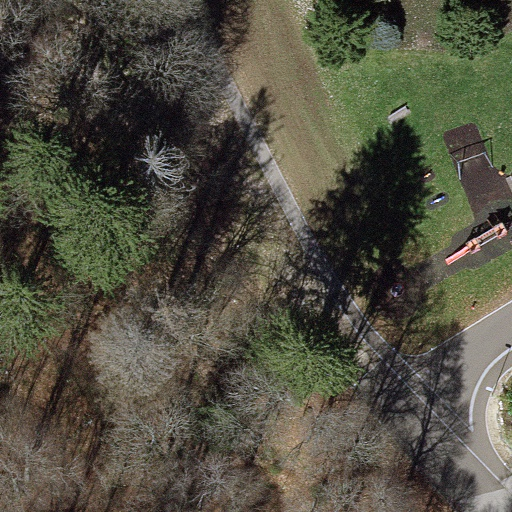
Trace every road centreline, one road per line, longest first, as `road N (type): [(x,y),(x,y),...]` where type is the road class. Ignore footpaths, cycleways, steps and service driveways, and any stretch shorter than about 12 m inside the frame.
road 1 (track): [(183,0),(349,312),(432,406)]
road 2 (residential): [(511,504),(451,445),(432,406),(440,379),(511,323)]
